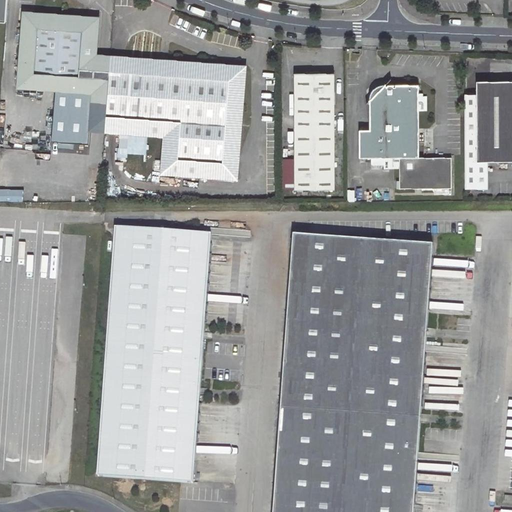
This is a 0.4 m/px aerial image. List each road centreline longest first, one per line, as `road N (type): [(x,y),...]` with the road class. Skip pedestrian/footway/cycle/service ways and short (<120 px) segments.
road 1 (unclassified): [(386,30),(305,26),(201,0)]
road 2 (unclassified): [(511,35),(386,30)]
